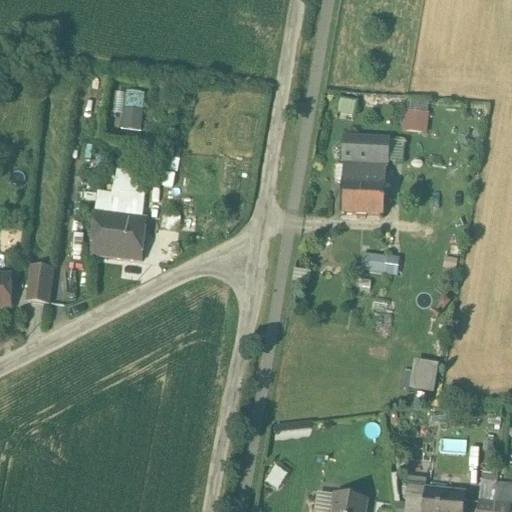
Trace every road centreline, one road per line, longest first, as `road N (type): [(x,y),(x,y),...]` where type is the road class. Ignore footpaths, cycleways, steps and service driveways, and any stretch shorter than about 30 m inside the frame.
road 1 (residential): [(0,365),(260,237)]
road 2 (unclassified): [(260,237),(212,511)]
road 3 (unclassified): [(297,0),(260,237)]
